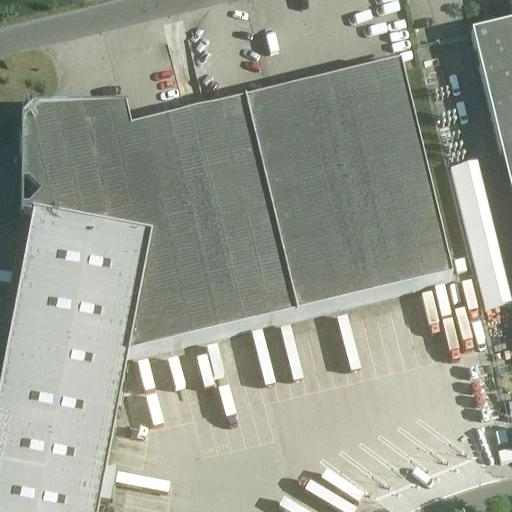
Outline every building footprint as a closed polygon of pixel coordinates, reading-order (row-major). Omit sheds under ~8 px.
[(397,0),(371,7),(374,17),(404,9),(401,0),(397,0)] [(511,4),(508,5),(511,22),(511,27),(470,38),(500,159),(511,156),(511,158),(511,4)] [(424,27),(436,26),(435,10),(423,11),(424,27)] [(405,11),(379,19),(384,35),(410,26),(405,11)] [(0,386),(0,511),(98,511),(127,364),(450,286),(399,72),(129,137),(124,115),(126,115),(126,114),(30,118),(19,129),(19,224),(21,224),(21,223),(31,225),(0,386)] [(479,177),(455,185),(461,205),(485,198),(479,177)] [(480,209),(468,212),(471,225),(484,222),(480,209)] [(471,233),(477,275),(500,272),(494,230),(471,233)] [(511,336),(503,337),(505,374),(511,373),(511,336)] [(468,401),(497,394),(493,378),(464,386),(468,401)]
